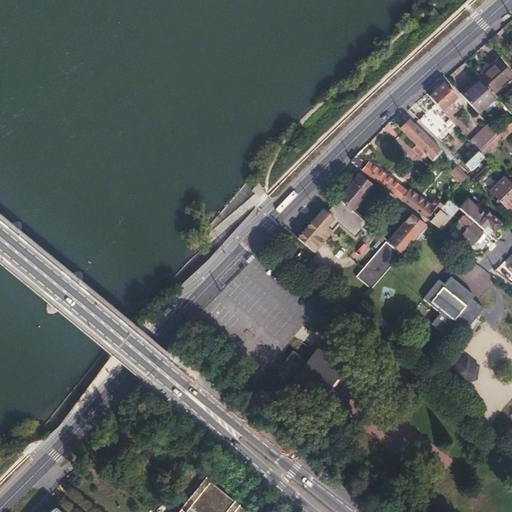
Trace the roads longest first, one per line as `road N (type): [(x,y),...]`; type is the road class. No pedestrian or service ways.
road 1 (residential): [(0,509),(338,154)]
road 2 (primary): [(344,511),(0,234)]
road 3 (primary): [(0,248),(260,468)]
road 4 (residential): [(338,154),(508,0)]
road 5 (residential): [(484,266),(338,154)]
